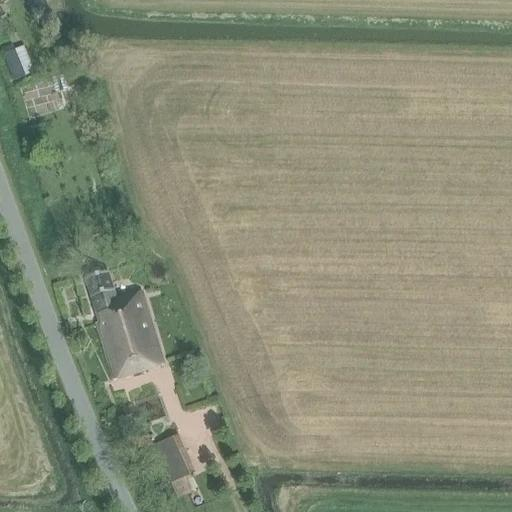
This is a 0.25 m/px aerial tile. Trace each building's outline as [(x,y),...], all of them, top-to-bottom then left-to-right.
[(49,12),(45,0),(24,0),(30,18),(49,12)] [(2,54),(10,76),(24,71),(16,49),(2,54)] [(112,381),(162,366),(140,292),(115,299),(107,272),(85,279),(98,323),(95,324),(112,381)] [(138,449),(150,445),(147,433),(134,437),(138,449)] [(155,446),(178,499),(189,494),(181,478),(188,475),(172,439),(155,446)]
